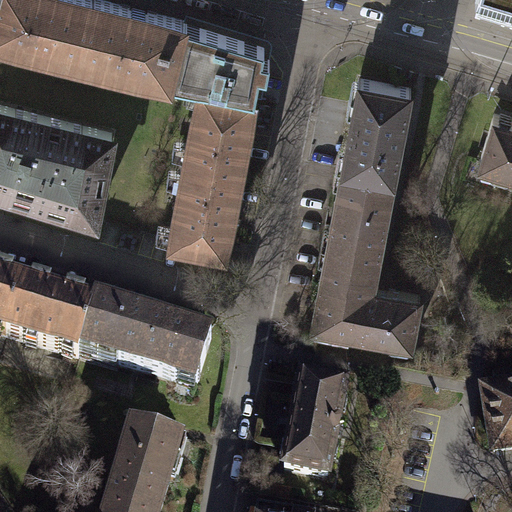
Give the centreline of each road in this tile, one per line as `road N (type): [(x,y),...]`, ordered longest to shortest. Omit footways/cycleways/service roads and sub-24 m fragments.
road 1 (residential): [(258,312),(315,0)]
road 2 (residential): [(258,312),(0,237)]
road 3 (residential): [(218,511),(258,312)]
road 4 (primary): [(511,58),(336,0)]
